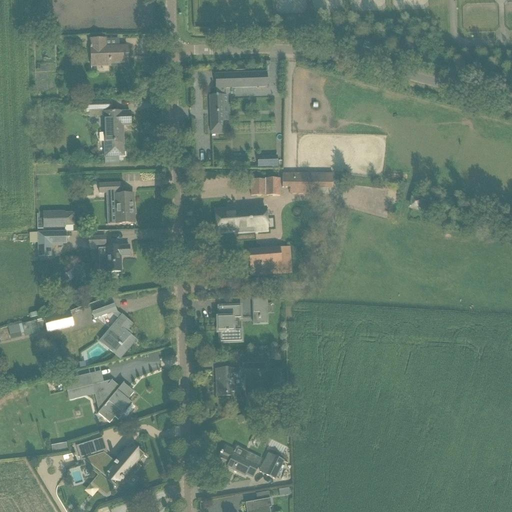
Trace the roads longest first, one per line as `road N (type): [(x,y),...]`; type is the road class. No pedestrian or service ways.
road 1 (tertiary): [(184,511),(171,50)]
road 2 (unclassified): [(511,104),(306,51),(171,50)]
